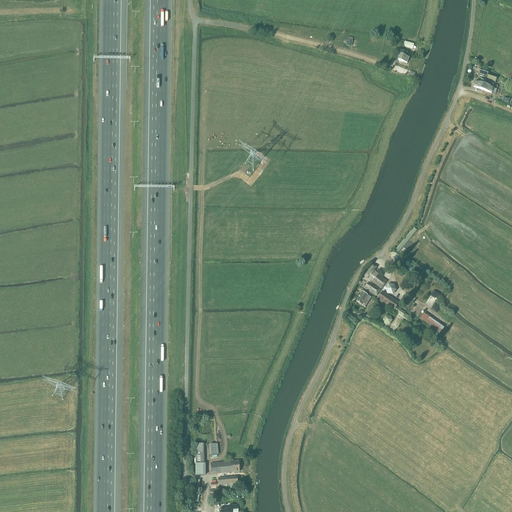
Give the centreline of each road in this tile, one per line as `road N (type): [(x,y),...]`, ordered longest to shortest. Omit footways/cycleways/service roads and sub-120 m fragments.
road 1 (unclassified): [(288,511),(290,431),(353,281),(408,212),(458,91),(472,0)]
road 2 (motorway): [(112,0),(105,511)]
road 3 (motorway): [(152,511),(158,0)]
